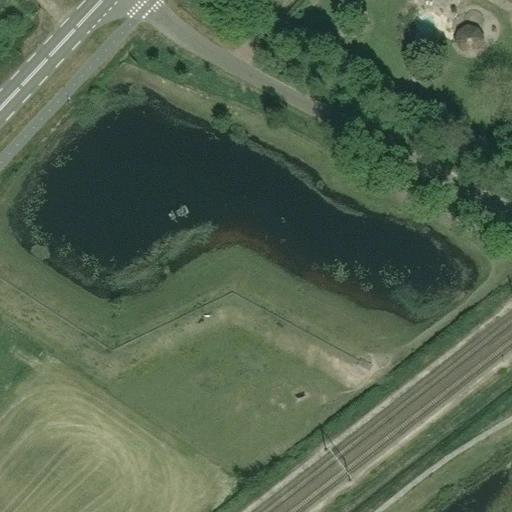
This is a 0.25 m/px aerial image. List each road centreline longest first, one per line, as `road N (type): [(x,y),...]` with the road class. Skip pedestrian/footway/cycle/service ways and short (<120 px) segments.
road 1 (unclassified): [(511,213),(207,50),(139,0)]
road 2 (secondary): [(0,108),(100,0)]
